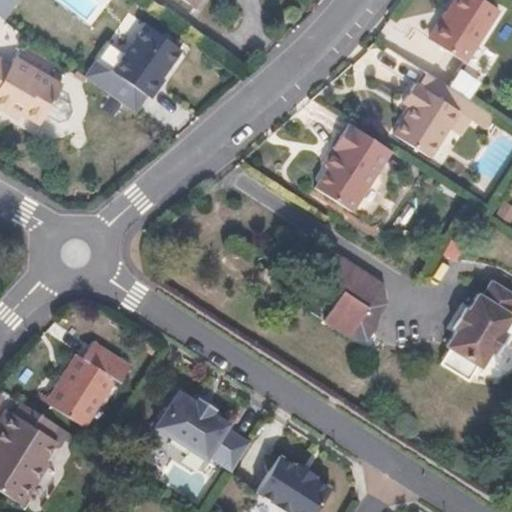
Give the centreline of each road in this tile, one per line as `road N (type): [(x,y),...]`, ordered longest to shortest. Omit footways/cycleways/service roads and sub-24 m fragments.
road 1 (residential): [(363,0),(341,32),(77,253)]
road 2 (residential): [(77,253),(395,464)]
